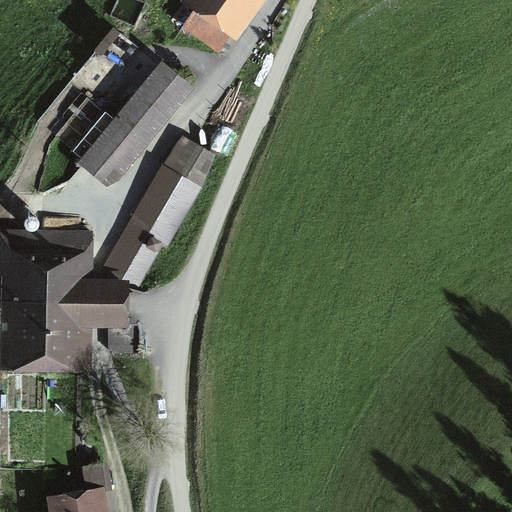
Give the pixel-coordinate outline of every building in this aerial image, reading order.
[(192,0),(189,5),(199,11),(187,29),(218,50),(252,0),(192,0)] [(110,183),(143,144),(144,145),(189,91),(163,68),(85,162),(110,183)] [(163,168),(105,269),(125,280),(136,287),(161,245),(167,248),(201,189),(214,156),(183,139),(163,168)] [(3,231),(2,272),(16,272),(13,357),(75,358),(77,319),(110,321),(110,344),(139,344),(139,324),(123,323),(125,280),(105,269),(105,284),(78,284),(79,234),(3,231)] [(100,511),(98,492),(53,499),(55,511),(100,511)]
